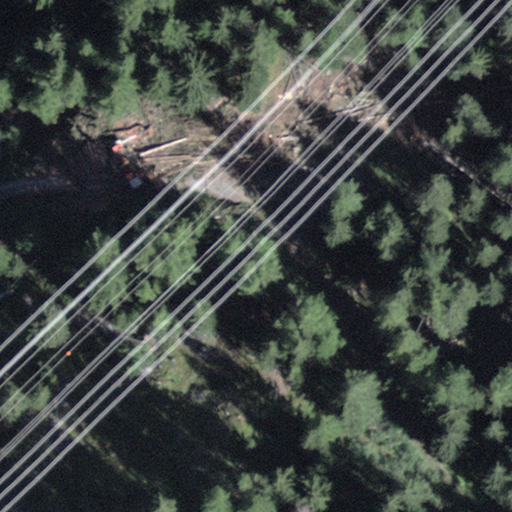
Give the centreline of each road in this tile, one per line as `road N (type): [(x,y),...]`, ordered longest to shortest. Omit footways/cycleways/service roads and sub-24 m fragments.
road 1 (track): [(478,511),(288,245),(227,201)]
road 2 (track): [(227,201),(180,168),(85,169),(0,193)]
